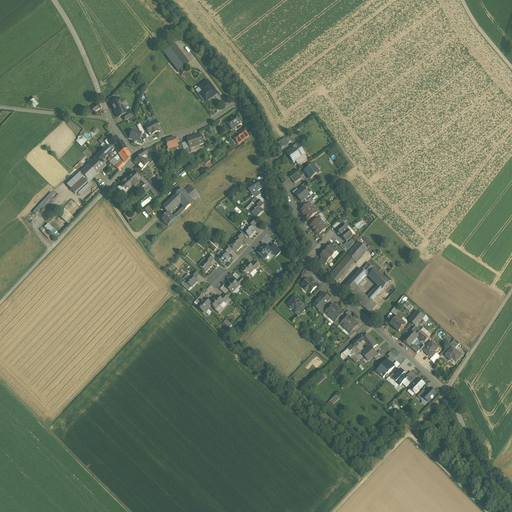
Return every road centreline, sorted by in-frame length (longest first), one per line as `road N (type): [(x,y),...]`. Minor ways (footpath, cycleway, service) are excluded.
road 1 (track): [(411,429),(392,429),(369,450),(242,341),(304,264)]
road 2 (residential): [(134,151),(240,106),(277,223)]
road 3 (residential): [(304,264),(446,391)]
road 4 (track): [(131,511),(0,380)]
road 5 (track): [(446,391),(334,511)]
road 6 (residential): [(53,0),(109,118)]
road 7 (unclassified): [(446,391),(487,474),(511,499)]
road 8 (track): [(446,391),(511,290)]
